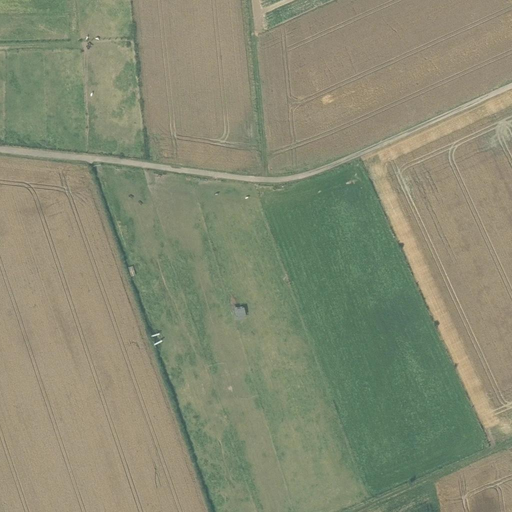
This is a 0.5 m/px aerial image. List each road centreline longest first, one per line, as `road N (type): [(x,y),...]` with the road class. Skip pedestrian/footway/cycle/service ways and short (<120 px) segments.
road 1 (track): [(0,149),(279,180),(324,169),(511,86)]
road 2 (track): [(266,181),(250,0)]
road 3 (track): [(511,442),(356,511)]
